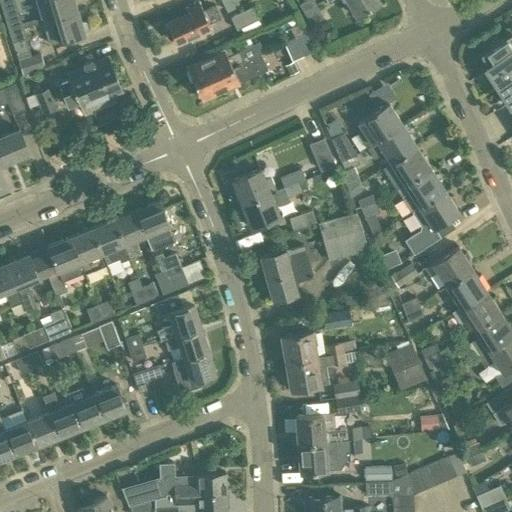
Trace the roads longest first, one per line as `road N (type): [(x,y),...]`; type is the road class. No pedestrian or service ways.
road 1 (residential): [(177,149),(433,32)]
road 2 (residential): [(256,400),(0,502)]
road 3 (residential): [(256,400),(221,252),(177,149)]
road 4 (residential): [(511,212),(433,32)]
road 5 (residential): [(0,223),(177,149)]
road 6 (residential): [(177,149),(116,0)]
